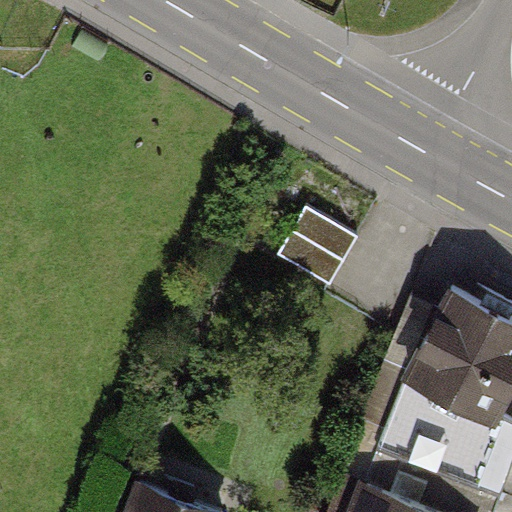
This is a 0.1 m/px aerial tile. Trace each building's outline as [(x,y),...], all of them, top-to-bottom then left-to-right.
[(351,252),(298,220),(269,269),(322,301),(351,252)] [(511,397),(511,327),(442,299),(401,397),(496,436),(511,397)] [(487,511),(511,451),(511,442),(401,397),(365,483),(436,511),(487,511)] [(218,511),(137,483),(126,511),(218,511)] [(435,511),(365,483),(353,511),(435,511)]
